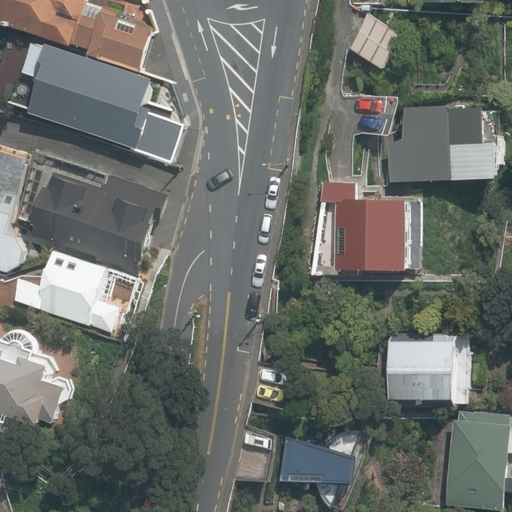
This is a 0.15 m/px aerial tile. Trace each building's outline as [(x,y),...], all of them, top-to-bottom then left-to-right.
[(0,0),(0,24),(149,70),(161,31),(94,11),(97,0),(0,0)] [(381,20),(358,52),(405,86),(428,54),(381,20)] [(137,150),(158,84),(38,47),(28,79),(51,86),(40,119),(137,150)] [(394,142),(396,182),(509,178),(508,141),(505,142),(505,135),(498,135),(497,110),(458,111),(458,106),(409,108),(410,132),(394,142)] [(0,267),(10,271),(25,264),(30,249),(24,235),(13,231),(35,157),(0,146),(0,267)] [(97,261),(140,275),(145,260),(149,261),(162,222),(159,221),(160,219),(164,220),(173,194),(113,174),(108,190),(57,173),(52,187),(49,186),(36,224),(39,225),(35,235),(99,256),(97,261)] [(316,274),(345,274),(345,272),(419,272),(419,268),(425,268),(426,202),(421,202),(421,196),(364,196),(365,183),(329,183),(316,274)] [(20,298),(115,332),(124,307),(102,300),(114,267),(63,250),(50,285),(27,277),(20,298)] [(0,409),(44,425),(47,416),(59,420),(65,402),(73,399),(76,389),(72,380),(63,377),(56,381),(52,378),(57,365),(52,362),(50,353),(41,349),(41,347),(40,342),(39,337),(35,333),(31,330),(26,328),(21,328),(16,329),(11,331),(8,335),(5,339),(3,345),(0,344),(0,409)] [(396,406),(464,406),(464,402),(473,402),(473,335),(462,335),(462,334),(397,334),(396,406)] [(451,504),(509,508),(510,490),(511,490),(511,415),(463,411),(463,419),(458,419),(451,504)] [(0,442),(8,420),(0,416),(0,442)] [(330,503),(334,507),(343,481),(357,481),(361,455),(356,454),(367,428),(361,427),(355,427),(349,428),(344,430),(339,433),(334,437),(330,441),(326,446),(290,435),(284,477),(322,475),(322,481),(323,486),(325,492),(327,498),(330,503)]
